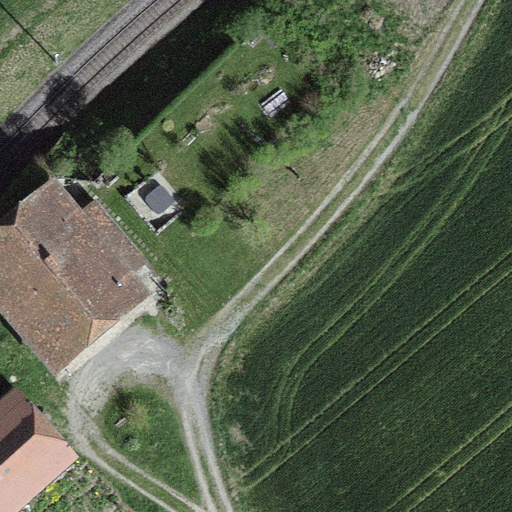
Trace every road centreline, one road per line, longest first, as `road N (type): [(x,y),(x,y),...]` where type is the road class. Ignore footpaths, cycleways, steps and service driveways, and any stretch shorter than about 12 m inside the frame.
road 1 (track): [(473,0),(382,150),(203,351),(194,410),(221,511)]
road 2 (track): [(191,511),(89,440),(77,413),(82,390),(97,377),(154,365),(194,372)]
